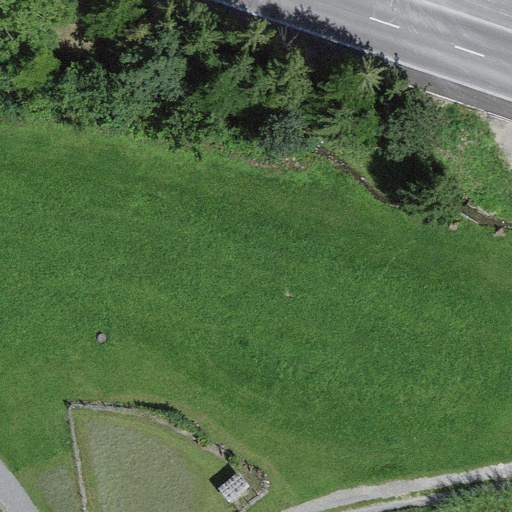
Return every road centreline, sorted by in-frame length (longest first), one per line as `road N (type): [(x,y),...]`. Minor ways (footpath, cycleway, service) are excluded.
road 1 (secondary): [(328,0),(511,61)]
road 2 (track): [(511,487),(355,511)]
